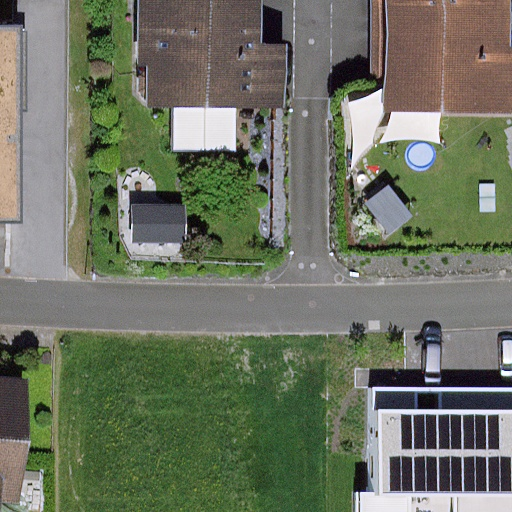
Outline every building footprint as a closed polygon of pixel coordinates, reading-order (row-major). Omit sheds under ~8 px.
[(273,2),(273,0),(138,0),(139,66),(148,66),(148,110),(173,110),(173,153),(235,153),(235,108),(286,108),(286,44),(263,45),(263,2),(273,2)] [(511,0),(387,0),(386,113),(511,115),(511,47),(510,48),(511,0)] [(0,224),(22,224),(22,27),(0,26),(0,224)] [(201,175),(183,185),(190,196),(208,187),(201,175)] [(508,208),(481,206),(480,223),(508,225),(508,208)] [(31,382),(0,379),(0,511),(3,511),(4,503),(21,504),(31,382)] [(511,389),(376,390),(376,498),(511,497),(511,389)]
